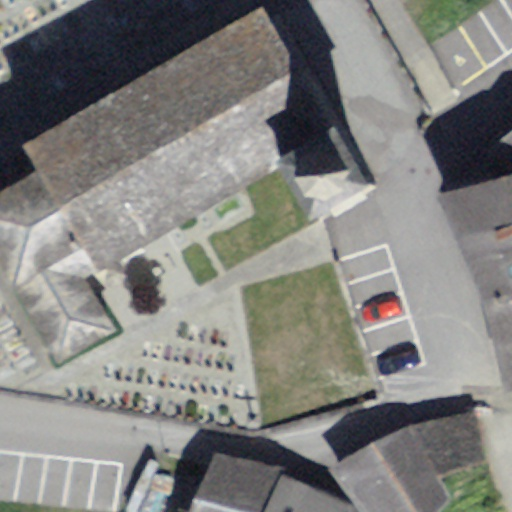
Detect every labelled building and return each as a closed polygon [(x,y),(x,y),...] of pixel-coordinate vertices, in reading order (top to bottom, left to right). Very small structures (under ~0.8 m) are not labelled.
[(258,10),(19,143),(33,168),(0,187),(0,267),(8,283),(60,370),(128,331),(92,267),(284,166),(294,70),(258,10)] [(511,165),(453,182),(484,290),(511,281),(511,134),(496,148),(511,165)] [(511,281),(484,290),(511,380),(511,379),(511,281)] [(348,458),(376,511),(416,511),(439,488),(426,466),(476,449),(466,415),(407,426),(348,458)] [(261,511),(278,472),(219,448),(192,511),(261,511)] [(354,511),(357,504),(278,472),(261,511),(354,511)]
